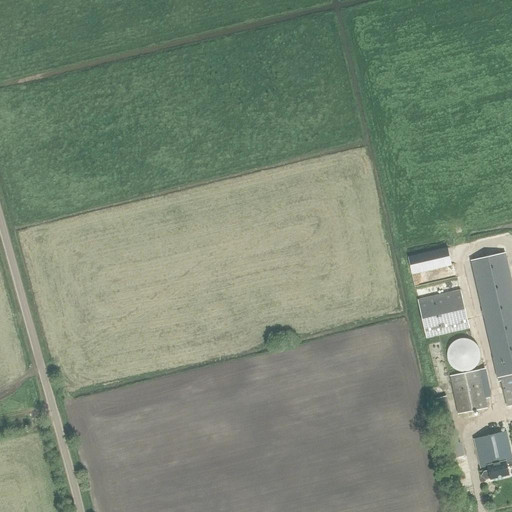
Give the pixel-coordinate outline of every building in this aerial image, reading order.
[(410,256),(414,273),(441,266),(437,249),(410,256)] [(500,377),(511,374),(511,283),(505,253),(472,261),(498,378),(500,377)] [(443,292),(461,288),(456,264),(414,272),(418,294),(428,292),(426,286),(435,284),(436,291),(443,289),(443,292)] [(461,290),(418,300),(426,338),(469,328),(461,290)] [(452,342),(453,361),(479,360),(478,341),(452,342)] [(458,413),(488,407),(480,369),(470,371),(464,372),(450,375),(458,413)] [(511,374),(500,377),(507,406),(511,405),(511,374)] [(487,467),(488,471),(484,472),(481,476),(485,479),(490,478),(490,480),(509,476),(507,467),(511,466),(511,461),(506,432),(473,438),(480,468),(487,467)] [(450,439),(454,458),(466,455),(462,436),(450,439)]
